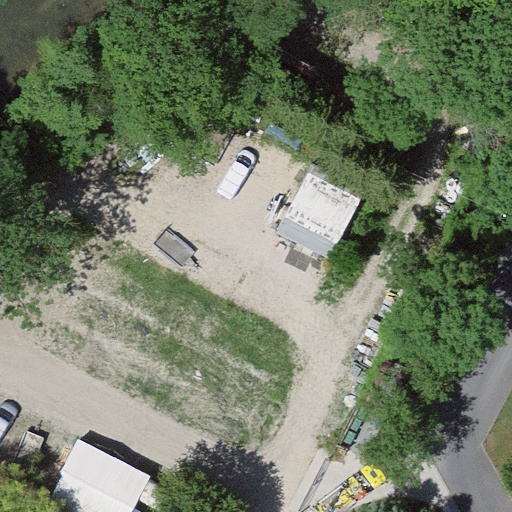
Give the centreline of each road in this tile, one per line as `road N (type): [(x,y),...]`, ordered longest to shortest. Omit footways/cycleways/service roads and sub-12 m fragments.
road 1 (track): [(0,296),(71,189),(353,333)]
road 2 (track): [(277,499),(0,365)]
road 3 (track): [(270,511),(277,499),(316,480),(301,450),(353,333)]
